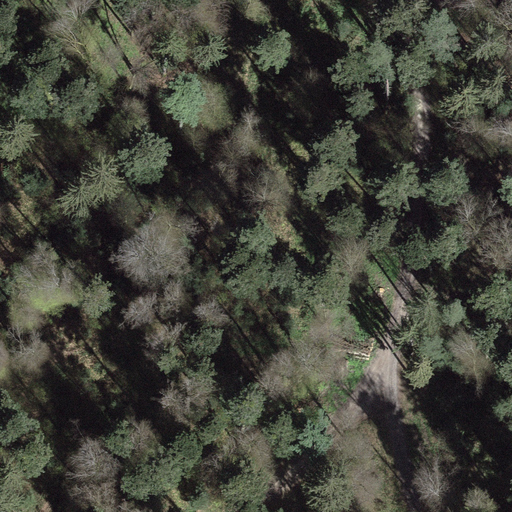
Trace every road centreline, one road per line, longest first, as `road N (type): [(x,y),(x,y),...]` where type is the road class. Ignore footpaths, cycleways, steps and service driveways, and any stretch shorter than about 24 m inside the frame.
road 1 (track): [(382,0),(414,77),(417,172),(381,395)]
road 2 (track): [(427,511),(407,435),(381,395),(338,425),(251,511)]
